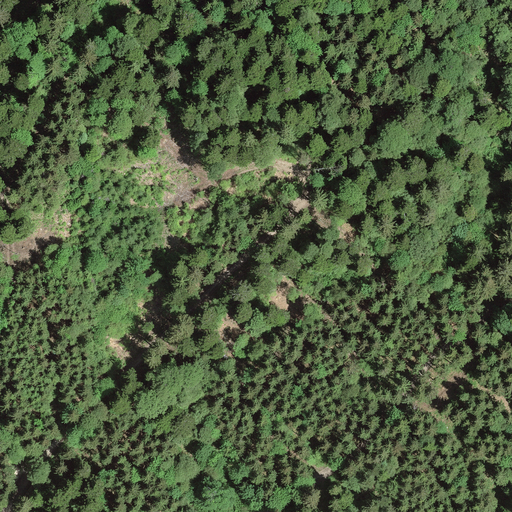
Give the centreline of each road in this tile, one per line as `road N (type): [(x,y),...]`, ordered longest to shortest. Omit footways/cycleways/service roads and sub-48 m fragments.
road 1 (track): [(11,511),(54,443),(306,198)]
road 2 (track): [(511,315),(398,416),(261,511)]
